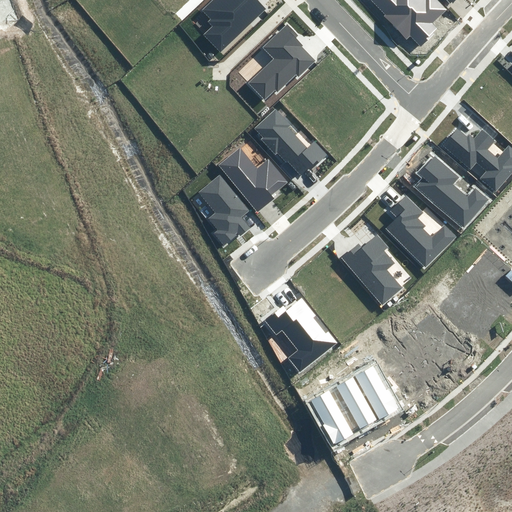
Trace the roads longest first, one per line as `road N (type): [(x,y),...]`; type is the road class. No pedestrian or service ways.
road 1 (residential): [(246,275),(320,220),(421,103)]
road 2 (residential): [(511,364),(453,420),(374,469)]
road 3 (residential): [(317,0),(421,103)]
road 4 (residential): [(421,103),(511,5)]
